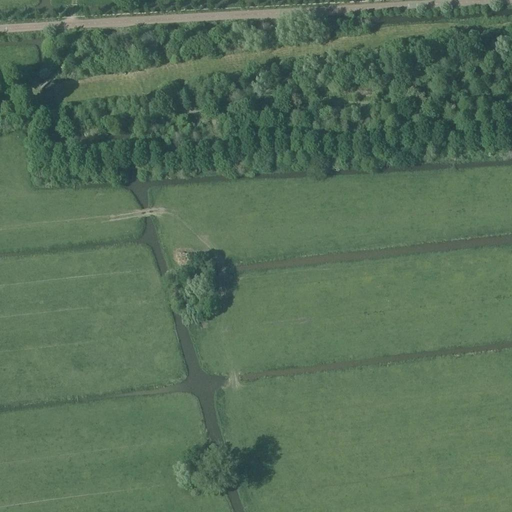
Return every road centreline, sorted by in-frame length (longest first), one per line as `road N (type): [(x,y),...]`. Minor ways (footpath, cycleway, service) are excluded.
road 1 (unclassified): [(0,29),(511,0)]
road 2 (track): [(236,395),(215,250),(166,209),(0,226)]
